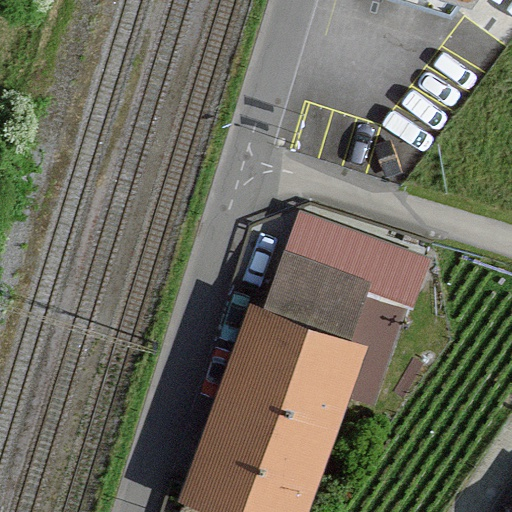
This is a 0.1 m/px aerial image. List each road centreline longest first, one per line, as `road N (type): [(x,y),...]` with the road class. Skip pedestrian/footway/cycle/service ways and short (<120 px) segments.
road 1 (residential): [(250,175),(143,511)]
road 2 (residential): [(250,175),(511,244)]
road 3 (residential): [(303,0),(250,175)]
